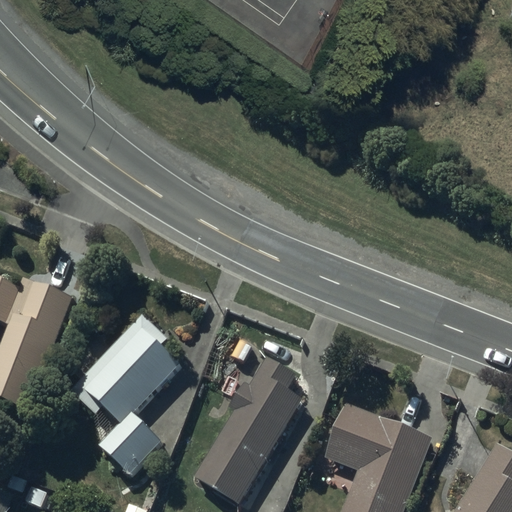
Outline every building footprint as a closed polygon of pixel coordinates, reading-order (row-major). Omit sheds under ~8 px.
[(0,401),(32,413),(74,299),(26,281),(23,289),(0,280),(0,322),(10,326),(0,354),(0,401)] [(105,411),(124,427),(181,365),(162,347),(168,340),(144,319),(74,395),(99,417),(105,411)] [(300,384),(268,366),(252,394),(247,391),(233,416),(236,418),(198,486),(244,511),(303,406),(291,400),(300,384)] [(408,511),(434,446),(348,412),(328,465),(361,478),(347,511),(408,511)] [(164,442),(135,416),(104,449),(133,476),(164,442)] [(511,511),(511,461),(499,453),(463,511),(511,511)] [(0,511),(10,511),(14,503),(0,498),(0,511)]
